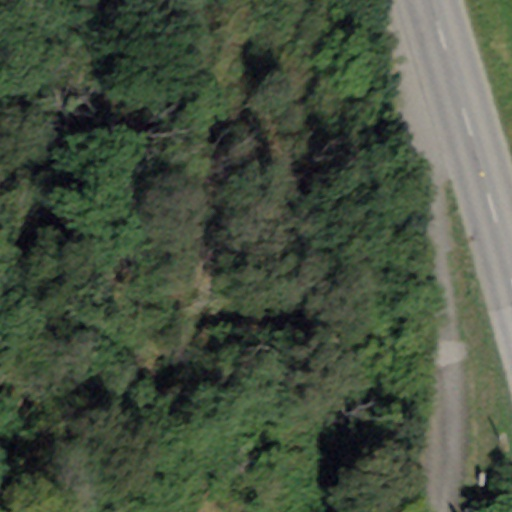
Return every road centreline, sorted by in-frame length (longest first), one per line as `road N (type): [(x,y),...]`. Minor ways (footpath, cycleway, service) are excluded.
road 1 (track): [(416,0),(423,194),(444,324),(444,436),(431,511)]
road 2 (secondary): [(511,277),(429,0)]
